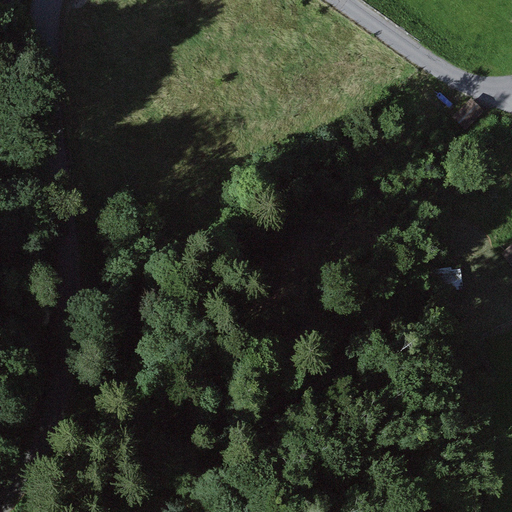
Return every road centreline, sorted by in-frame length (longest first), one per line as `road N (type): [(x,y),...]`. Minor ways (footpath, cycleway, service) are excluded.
road 1 (unclassified): [(52,0),(73,372),(0,511)]
road 2 (unclassified): [(511,95),(459,80),(345,0)]
